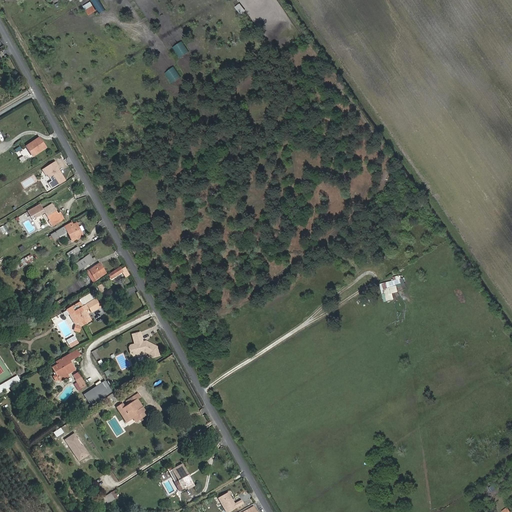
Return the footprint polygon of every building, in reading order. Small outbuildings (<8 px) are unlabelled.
[(84,5),(90,14),(98,10),(92,0),(84,5)] [(93,0),(99,13),(105,10),(100,0),(93,0)] [(242,13),(246,10),(241,3),(236,6),(242,13)] [(183,40),(174,46),(181,57),(190,51),(183,40)] [(166,73),(173,83),(182,76),(175,66),(166,73)] [(39,138),(27,146),(33,156),(46,147),(39,138)] [(20,143),(13,147),(16,152),(23,148),(20,143)] [(52,181),(55,187),(65,181),(57,168),(59,167),(56,162),(42,170),(45,175),(47,174),(52,181)] [(39,207),(37,204),(27,211),(32,219),(44,212),(49,219),(48,219),(51,226),(63,219),(59,213),(57,214),(50,203),(42,207),(41,206),(39,207)] [(73,223),(50,234),(53,240),(67,232),(73,244),(85,237),(78,224),(74,226),(73,223)] [(78,248),(69,253),(72,257),(81,252),(78,248)] [(30,255),(24,259),(27,264),(33,260),(30,255)] [(85,256),(72,265),(75,271),(89,262),(85,256)] [(90,269),(96,279),(105,272),(98,262),(90,268),(90,269)] [(119,268),(109,274),(112,279),(122,272),(119,268)] [(93,281),(96,279),(90,269),(88,271),(93,281)] [(380,283),(385,301),(395,298),(394,292),(400,290),(399,286),(407,284),(405,277),(401,278),(400,274),(394,276),(395,279),(380,283)] [(99,285),(102,293),(107,291),(105,283),(99,285)] [(86,305),(94,300),(90,294),(78,301),(79,303),(66,311),(75,325),(77,323),(79,326),(76,326),(74,326),(73,331),(78,332),(79,327),(90,320),(88,316),(85,318),(84,317),(85,316),(83,312),(88,309),(86,305)] [(148,354),(149,359),(159,356),(157,348),(146,342),(144,344),(143,343),(140,333),(132,335),(134,343),(136,342),(137,344),(130,346),(129,348),(130,354),(132,355),(138,354),(139,351),(141,353),(144,352),(148,354)] [(69,344),(71,348),(79,343),(77,339),(69,344)] [(67,375),(75,371),(70,362),(80,356),(77,351),(57,362),(58,365),(53,368),(57,375),(53,377),(56,381),(59,380),(60,380),(63,381),(66,379),(68,376),(67,375)] [(17,376),(0,385),(0,392),(21,380),(17,376)] [(86,385),(81,377),(75,380),(81,389),(86,385)] [(96,401),(108,395),(102,384),(90,391),(91,391),(85,394),(90,403),(96,400),(96,401)] [(110,397),(114,403),(118,400),(114,394),(110,397)] [(141,418),(147,414),(144,410),(143,411),(141,408),(143,408),(138,400),(141,399),(138,395),(126,402),(128,405),(124,408),(122,405),(117,408),(119,412),(122,410),(128,421),(133,418),(139,414),(141,418)] [(119,412),(126,422),(128,421),(122,410),(119,412)] [(60,428),(53,432),(56,437),(63,432),(60,428)] [(77,438),(73,433),(66,438),(69,443),(67,443),(73,452),(75,451),(80,459),(87,454),(82,446),(81,447),(75,439),(77,438)] [(178,481),(175,483),(179,491),(187,486),(190,485),(186,476),(188,475),(182,464),(172,470),(178,481)] [(194,485),(188,475),(186,476),(190,485),(187,486),(188,489),(194,485)] [(116,488),(105,495),(109,502),(120,495),(116,488)] [(232,502),(228,495),(219,500),(225,511),(233,511),(244,507),(242,503),(235,507),(232,502)]
